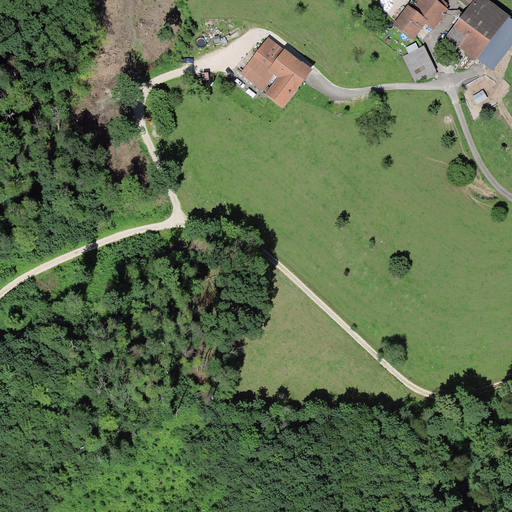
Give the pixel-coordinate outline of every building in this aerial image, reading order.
[(439,1),(437,0),(418,0),(414,7),(428,18),(426,22),(434,28),(449,9),(439,1)] [(511,15),(492,0),(473,0),(469,6),(440,43),(453,53),(459,46),(477,59),(478,58),(510,16),(511,15)] [(413,38),(428,18),(414,7),(409,4),(395,22),(395,23),(413,38)] [(511,44),(511,17),(510,16),(478,58),(489,66),(493,69),(511,45),(511,44)] [(225,36),(219,39),(223,46),(229,43),(225,36)] [(268,68),(284,48),(268,36),(240,73),(263,90),(269,81),(275,73),(268,68)] [(409,53),(403,56),(416,82),(437,71),(424,45),(419,47),(416,41),(406,46),(409,53)] [(312,69),(284,48),(268,68),(275,73),(278,76),(273,83),(266,92),(284,106),(312,69)] [(275,73),(269,81),(273,83),(278,76),(275,73)] [(488,96),(482,89),(473,96),(478,103),(488,96)]
